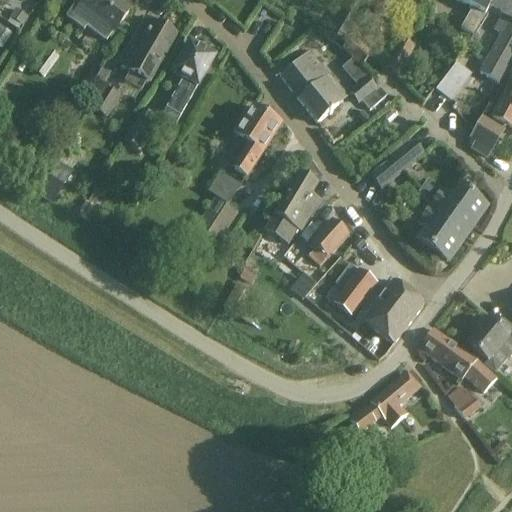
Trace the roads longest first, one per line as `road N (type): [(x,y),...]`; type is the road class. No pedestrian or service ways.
road 1 (unclassified): [(439,303),(371,384),(324,396),(284,392),(0,212)]
road 2 (residential): [(439,303),(243,55),(189,0)]
road 3 (residential): [(508,198),(382,75)]
road 4 (unclassified): [(508,198),(488,240),(439,303)]
